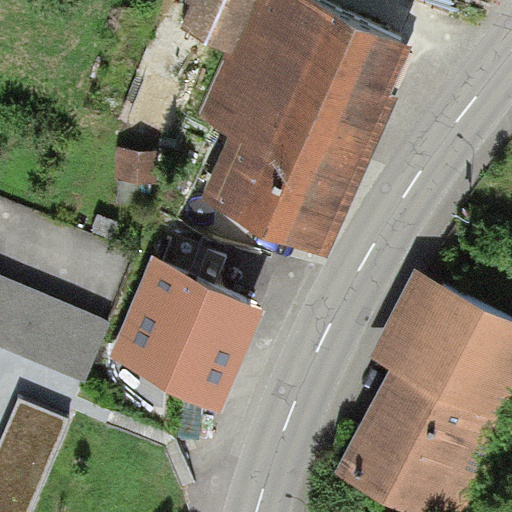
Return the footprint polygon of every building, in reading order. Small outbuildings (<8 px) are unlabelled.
[(234,45),(253,0),(170,0),(165,14),(234,45)] [(202,192),(327,243),(393,86),(386,84),(405,40),(315,1),(311,0),(253,0),(234,45),(203,124),(227,133),(202,192)] [(158,150),(120,146),(117,176),(155,180),(158,150)] [(154,258),(108,353),(214,404),(260,309),(154,258)] [(109,320),(0,273),(0,344),(83,380),(109,320)] [(389,374),(340,471),(421,511),(463,511),(511,416),(511,329),(412,280),(369,365),(389,374)] [(19,401),(0,447),(0,511),(28,511),(66,420),(19,401)]
